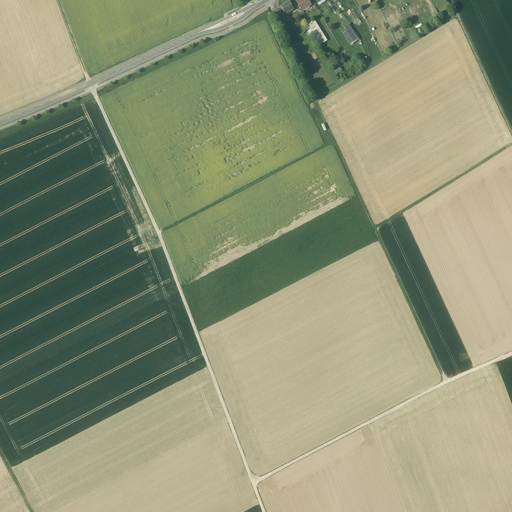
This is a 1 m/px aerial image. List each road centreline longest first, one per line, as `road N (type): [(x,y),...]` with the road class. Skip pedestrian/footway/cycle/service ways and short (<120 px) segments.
road 1 (track): [(264,511),(159,233),(57,0)]
road 2 (track): [(446,382),(268,0)]
road 3 (track): [(334,141),(0,316)]
road 4 (secondary): [(0,121),(265,0)]
road 5 (track): [(252,483),(511,354)]
road 6 (track): [(315,101),(455,13)]
road 7 (track): [(375,228),(511,143)]
road 8 (track): [(448,0),(511,134)]
